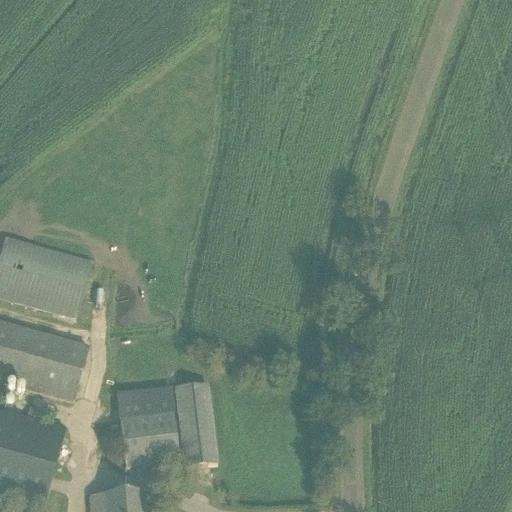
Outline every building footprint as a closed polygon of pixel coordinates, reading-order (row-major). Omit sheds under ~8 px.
[(76,321),(93,265),(4,240),(0,254),(0,303),(72,323),(73,320),(76,321)] [(0,387),(72,408),(89,349),(0,325),(0,387)] [(216,468),(207,388),(187,391),(172,392),(172,390),(115,396),(125,472),(184,464),(185,471),(216,468)] [(0,501),(36,511),(43,511),(66,433),(36,424),(39,413),(31,410),(27,422),(0,414),(0,501)] [(144,511),(143,496),(123,497),(88,499),(88,511),(144,511)]
